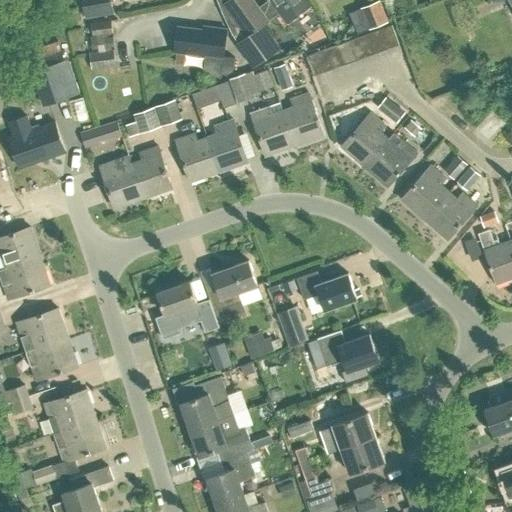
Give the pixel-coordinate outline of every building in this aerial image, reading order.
[(81,0),(85,16),(114,11),(111,0),(81,0)] [(268,19),(280,11),(284,16),(288,17),(297,10),(301,11),(308,5),(308,6),(311,3),(308,0),(266,0),(258,6),(268,19)] [(378,0),(365,6),(373,26),(388,20),(379,0),(378,0)] [(111,17),(90,19),(94,51),(89,51),(91,68),(97,67),(98,75),(118,72),(111,17)] [(280,47),(263,24),(238,42),(254,65),(280,47)] [(380,28),(387,48),(400,44),(393,24),(380,28)] [(176,50),(206,54),(203,74),(223,76),(223,72),(229,73),(235,70),(236,56),(224,54),(227,29),(205,26),(205,29),(179,27),(176,50)] [(380,28),(369,32),(377,52),(387,48),(380,28)] [(366,56),(377,52),(369,32),(359,36),(366,56)] [(356,60),(366,56),(359,36),(348,39),(356,60)] [(348,39),(337,43),(344,64),(356,60),(348,39)] [(125,42),(120,69),(135,72),(139,44),(125,42)] [(334,67),(344,64),(337,43),(326,47),(334,67)] [(326,47),(317,51),(324,71),(334,67),(326,47)] [(314,75),(324,71),(317,51),(307,54),(314,75)] [(276,67),(284,88),(292,85),(284,64),(276,67)] [(45,66),(34,70),(40,89),(52,85),(45,66)] [(254,74),(260,90),(273,85),(267,69),(254,74)] [(229,76),(236,96),(248,91),(241,71),(229,76)] [(214,82),(222,105),(237,100),(228,77),(214,82)] [(283,109),(294,142),(309,136),(310,139),(323,134),(308,92),(291,98),(293,105),(283,109)] [(405,109),(385,94),(377,105),(397,120),(405,109)] [(182,116),(175,96),(154,103),(161,123),(182,116)] [(133,111),(136,119),(125,123),(128,133),(159,123),(153,104),(133,111)] [(251,112),(266,155),(280,150),(279,147),(294,142),(283,109),(272,113),(270,105),(251,112)] [(357,152),(368,161),(390,137),(382,130),(387,124),(372,111),(343,144),(355,154),(357,152)] [(14,135),(9,137),(19,166),(66,150),(56,121),(33,129),(28,114),(9,121),(14,135)] [(207,136),(218,168),(233,163),(234,166),(248,161),(233,119),(215,125),(218,133),(207,136)] [(406,127),(416,136),(423,128),(413,119),(406,127)] [(81,133),(86,147),(122,135),(118,121),(81,133)] [(176,139),(191,181),(204,176),(204,174),(218,168),(207,136),(197,140),(194,132),(176,139)] [(378,174),(389,184),(418,151),(404,139),(399,145),(390,137),(368,161),(380,172),(378,174)] [(434,152),(442,163),(456,153),(449,143),(434,152)] [(132,163),(143,195),(158,190),(159,192),(173,187),(158,145),(140,152),(143,159),(132,163)] [(443,167),(454,177),(468,161),(457,152),(443,167)] [(101,165),(116,208),(130,203),(129,200),(143,195),(132,163),(130,154),(101,165)] [(457,178),(467,187),(480,172),(470,163),(457,178)] [(417,205),(428,215),(451,190),(442,182),(448,176),(433,164),(404,197),(415,207),(417,205)] [(438,227),(450,237),(479,204),(465,191),(459,197),(451,190),(428,215),(440,225),(438,227)] [(481,215),(486,227),(501,221),(496,209),(481,215)] [(0,237),(0,270),(39,257),(33,241),(36,240),(31,226),(0,237)] [(480,232),(498,283),(511,277),(511,238),(501,242),(499,238),(495,239),(491,228),(480,232)] [(0,270),(0,274),(9,299),(51,284),(46,270),(44,271),(39,257),(0,270)] [(219,285),(207,289),(219,323),(243,315),(238,301),(242,300),(239,291),(258,284),(250,260),(215,272),(219,285)] [(349,270),(322,280),(318,269),(298,277),(305,298),(321,292),(326,307),(358,295),(349,270)] [(297,286),(294,276),(280,280),(284,290),(297,286)] [(166,313),(156,316),(163,338),(184,331),(182,326),(202,319),(206,331),(220,326),(210,298),(198,302),(191,280),(158,292),(166,313)] [(309,338),(297,306),(279,312),(290,344),(309,338)] [(17,322),(27,350),(67,337),(62,322),(64,321),(59,307),(17,322)] [(317,337),(308,341),(317,368),(344,358),(347,368),(342,370),(346,382),(369,374),(366,363),(379,359),(370,333),(344,342),(340,330),(342,330),(342,329),(317,337)] [(27,350),(37,379),(79,365),(74,351),(72,352),(67,337),(27,350)] [(273,349),(269,337),(249,344),(253,356),(273,349)] [(228,355),(219,358),(222,367),(231,364),(228,355)] [(183,402),(192,429),(219,419),(215,407),(231,399),(222,375),(202,382),(206,394),(183,402)] [(7,391),(11,401),(15,414),(34,407),(26,385),(7,391)] [(109,387),(95,391),(102,414),(116,410),(109,387)] [(511,388),(506,391),(509,399),(486,407),(495,434),(511,427),(511,388)] [(56,433),(95,419),(90,404),(92,403),(87,389),(46,404),(56,433)] [(291,425),(310,418),(304,402),(278,412),(288,443),(296,440),(291,425)] [(333,423),(342,448),(377,435),(369,411),(333,423)] [(56,433),(66,461),(107,446),(102,433),(100,433),(95,419),(56,433)] [(224,447),(228,458),(248,451),(240,426),(224,430),(219,419),(192,429),(201,455),(224,447)] [(342,448),(350,472),(385,460),(377,435),(342,448)] [(296,449),(312,497),(335,489),(331,478),(318,482),(306,445),(296,449)] [(208,477),(217,503),(245,493),(241,481),(256,474),(248,451),(228,458),(231,469),(208,477)] [(511,495),(511,453),(506,456),(509,467),(502,469),(511,495)] [(65,460),(33,471),(38,484),(69,473),(65,460)] [(65,492),(71,511),(97,511),(103,510),(95,486),(114,479),(109,465),(70,479),(73,489),(65,492)] [(316,497),(321,510),(341,504),(337,490),(316,497)] [(269,511),(265,501),(249,505),(245,493),(217,503),(220,511),(269,511)] [(359,505),(361,511),(374,511),(370,500),(359,505)]
